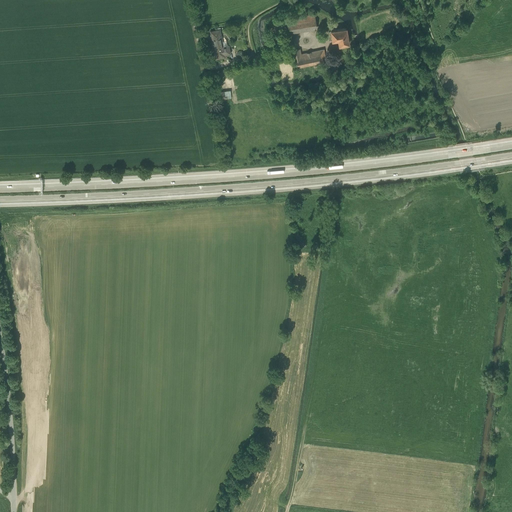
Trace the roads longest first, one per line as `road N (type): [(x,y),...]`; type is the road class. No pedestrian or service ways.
road 1 (motorway): [(0,200),(206,191),(511,155)]
road 2 (motorway): [(511,144),(337,168),(0,188)]
road 3 (unclassified): [(15,500),(0,334)]
road 4 (residential): [(189,0),(204,68),(296,45)]
